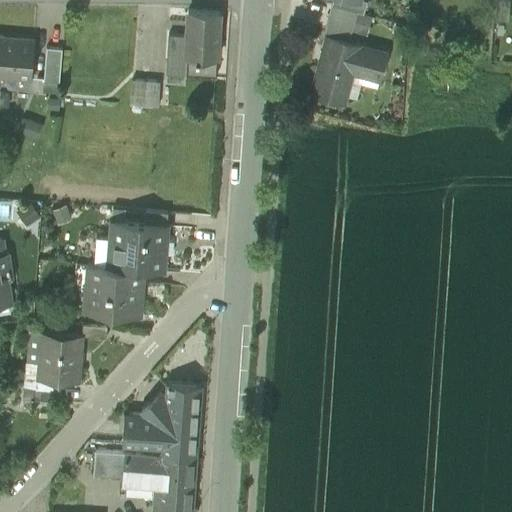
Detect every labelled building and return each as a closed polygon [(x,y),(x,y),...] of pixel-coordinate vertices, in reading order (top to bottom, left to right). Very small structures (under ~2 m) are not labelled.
[(332,0),(331,3),(356,10),(363,12),(366,0),(332,0)] [(509,0),(501,0),(500,18),(508,19),(509,0)] [(356,10),(331,3),(324,28),(349,36),(356,10)] [(219,10),(189,9),(187,34),(186,55),(216,56),(219,10)] [(187,34),(168,33),(166,82),(185,83),(185,73),(215,75),(216,56),(186,55),(187,34)] [(4,35),(0,34),(0,74),(31,77),(34,42),(3,39),(4,35)] [(360,42),(329,34),(321,61),(319,61),(311,92),(344,101),(350,77),(353,65),(381,72),(387,51),(359,43),(360,42)] [(62,47),(46,46),(43,78),(59,80),(62,47)] [(377,85),(381,72),(353,65),(350,77),(377,85)] [(160,81),(132,79),(130,103),(158,105),(160,81)] [(25,116),(19,131),(38,140),(44,125),(25,116)] [(33,200),(19,206),(26,224),(40,218),(33,200)] [(167,212),(145,210),(144,223),(166,225),(167,212)] [(144,223),(111,220),(109,237),(107,265),(143,268),(163,269),(167,225),(166,225),(144,223)] [(109,237),(100,236),(97,264),(107,265),(109,237)] [(0,254),(0,310),(10,309),(5,278),(11,277),(7,253),(5,254),(0,254)] [(87,263),(77,262),(73,308),(84,309),(87,263)] [(97,264),(87,263),(84,309),(140,314),(143,268),(107,265),(97,264)] [(107,325),(83,323),(82,334),(82,335),(106,336),(107,325)] [(82,334),(41,331),(29,330),(27,359),(38,360),(37,376),(78,379),(82,335),(82,334)] [(199,384),(168,382),(167,393),(166,408),(197,410),(199,384)] [(56,388),(24,385),(23,397),(55,400),(56,388)] [(138,409),(141,413),(165,415),(166,408),(167,393),(162,388),(138,409)] [(197,410),(166,408),(165,415),(163,448),(163,452),(194,454),(197,410)] [(141,413),(125,412),(123,446),(163,448),(165,415),(141,413)] [(162,455),(146,453),(95,449),(93,474),(122,476),(120,489),(143,491),(144,473),(161,474),(162,455)] [(194,454),(163,452),(162,455),(161,474),(159,492),(157,511),(176,511),(190,511),(195,454),(194,454)] [(161,474),(144,473),(143,491),(159,492),(161,474)]
